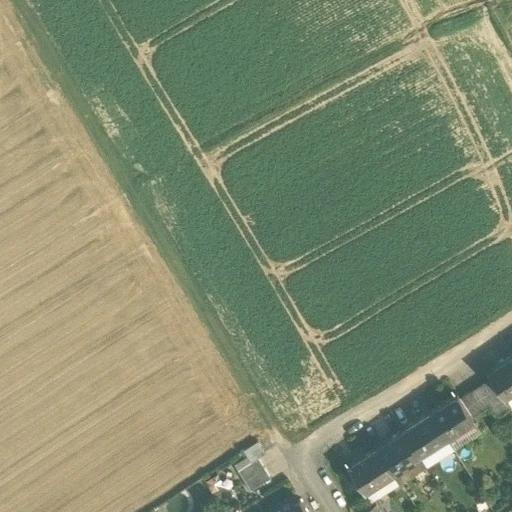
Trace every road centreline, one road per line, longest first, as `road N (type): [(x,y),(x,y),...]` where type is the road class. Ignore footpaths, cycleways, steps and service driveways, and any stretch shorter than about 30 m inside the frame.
road 1 (track): [(16,0),(286,451),(297,454)]
road 2 (residential): [(335,511),(297,454),(511,322)]
road 3 (unknown): [(443,511),(383,401)]
